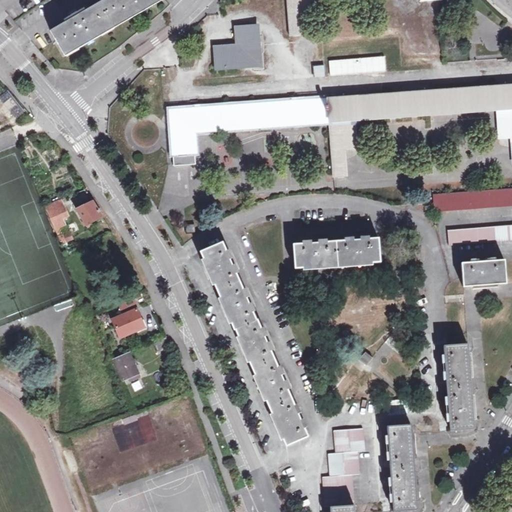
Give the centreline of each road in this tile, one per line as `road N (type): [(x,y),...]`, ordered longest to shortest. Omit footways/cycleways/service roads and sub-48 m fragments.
road 1 (residential): [(64,115),(164,261),(274,511)]
road 2 (residential): [(198,0),(64,115)]
